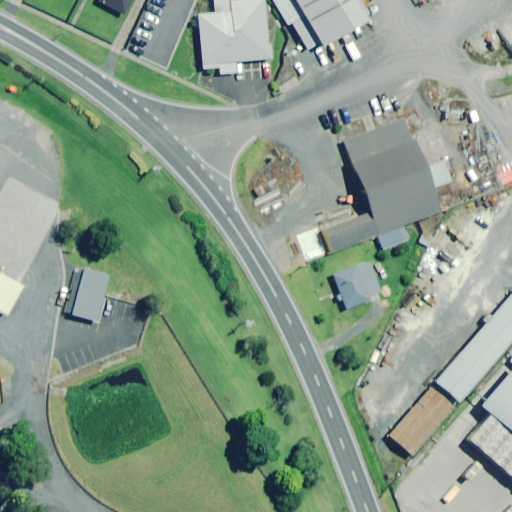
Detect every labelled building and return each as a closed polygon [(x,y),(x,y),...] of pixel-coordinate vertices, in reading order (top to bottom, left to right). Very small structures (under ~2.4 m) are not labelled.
[(128,0),(96,0),(95,2),(120,15),(128,0)] [(217,0),(184,3),(190,66),(260,59),(254,0),(217,0)] [(351,16),(342,0),(281,0),(306,42),(351,16)] [(328,228),(337,250),(444,207),(406,115),(344,140),(373,210),(328,228)] [(370,259),(332,274),(346,310),(371,301),(370,297),(384,292),(370,259)] [(104,277),(79,271),(68,316),(92,322),(104,277)] [(17,287),(0,278),(0,315),(1,316),(17,287)] [(511,342),(511,291),(435,381),(460,402),(511,342)] [(511,363),(511,371),(484,404),(491,410),(511,427),(511,358),(510,361),(511,363)] [(454,407),(431,387),(389,435),(413,455),(454,407)] [(511,478),(511,427),(491,410),(466,439),(511,478)]
